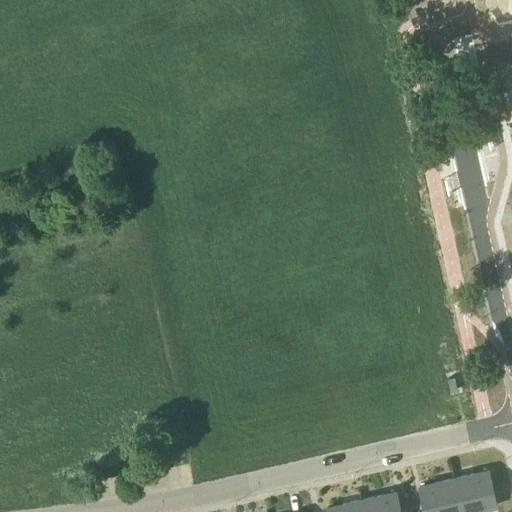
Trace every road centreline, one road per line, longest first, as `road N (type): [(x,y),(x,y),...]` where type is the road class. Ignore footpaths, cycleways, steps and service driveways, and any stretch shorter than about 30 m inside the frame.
road 1 (residential): [(116,511),(511,422)]
road 2 (secondary): [(509,356),(442,68)]
